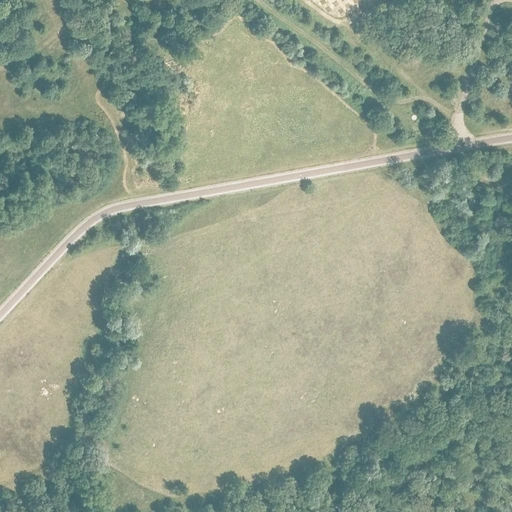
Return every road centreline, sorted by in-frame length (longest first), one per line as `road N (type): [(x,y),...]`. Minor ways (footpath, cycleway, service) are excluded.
road 1 (unknown): [(360,511),(449,441),(484,393),(511,384)]
road 2 (track): [(408,128),(257,0)]
road 3 (track): [(460,125),(318,0)]
